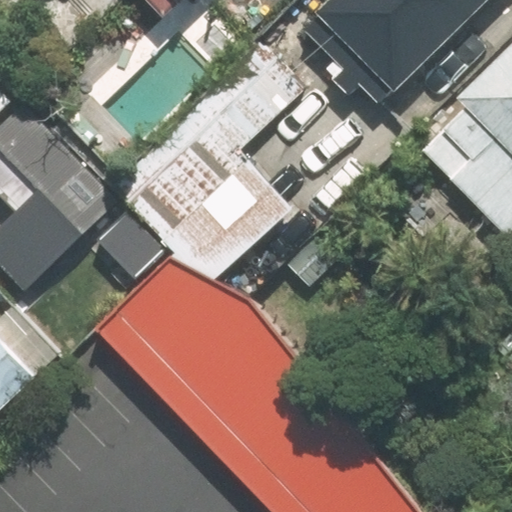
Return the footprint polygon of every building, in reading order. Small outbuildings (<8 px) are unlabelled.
[(60,42),(86,14),(71,0),(47,0),(15,34),(58,75),(75,57),(60,42)] [(144,0),(163,20),(183,0),(144,0)] [(315,0),(306,10),(392,93),(480,0),(315,0)] [(211,286),(295,209),(237,147),(302,88),(255,37),(106,178),(211,286)] [(463,107),(419,151),(506,240),(511,233),(511,40),(454,98),(463,107)] [(0,191),(14,206),(0,220),(0,265),(29,294),(122,201),(0,78),(0,191)] [(416,511),(245,300),(231,312),(176,253),(96,330),(280,511),(416,511)] [(0,414),(43,374),(0,328),(0,414)]
